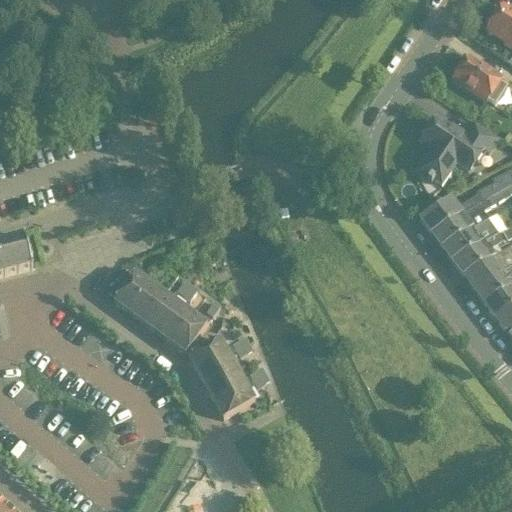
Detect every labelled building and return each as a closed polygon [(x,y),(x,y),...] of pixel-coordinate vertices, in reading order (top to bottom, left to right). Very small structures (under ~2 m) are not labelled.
[(487,32),(511,49),(511,60),(507,67),(511,70),(511,16),(502,10),(496,19),(492,19),(487,26),(488,30),(487,32)] [(454,82),(495,110),(508,90),(500,85),(502,81),(484,69),(483,71),(468,61),(465,65),(461,65),(455,74),(456,79),(454,82)] [(437,121),(421,145),(437,156),(423,177),(430,181),(428,185),(432,188),(434,185),(443,190),(455,171),(469,180),(486,158),(489,160),(500,143),(474,126),(473,128),(477,130),(468,143),(437,121)] [(451,203),(420,222),(431,237),(483,206),(511,190),(511,189),(511,174),(511,173),(491,184),(493,187),(475,197),(477,200),(457,212),(451,203)] [(483,206),(431,237),(442,251),(484,227),(487,225),(482,216),(492,210),(511,198),(511,191),(511,190),(483,206)] [(484,227),(442,251),(453,265),(499,238),(489,224),(487,225),(484,227)] [(499,238),(453,265),(463,278),(494,261),(488,252),(503,244),(499,238)] [(28,239),(0,246),(0,279),(32,271),(28,253),(32,252),(28,239)] [(494,261),(463,278),(474,293),(508,273),(511,270),(511,249),(510,251),(510,252),(494,261)] [(149,275),(155,280),(163,269),(157,265),(149,275)] [(163,269),(155,280),(160,284),(168,274),(163,269)] [(508,273),(474,293),(484,307),(511,290),(511,270),(508,273)] [(113,306),(128,316),(153,283),(149,279),(146,284),(135,276),(113,306)] [(153,283),(128,316),(143,327),(164,297),(155,290),(158,287),(153,283)] [(177,296),(183,301),(191,289),(185,285),(177,296)] [(191,289),(183,301),(190,305),(198,294),(191,289)] [(511,310),(511,290),(484,307),(495,321),(511,310)] [(164,297),(143,327),(157,338),(181,303),(177,300),(174,304),(164,297)] [(181,303),(157,338),(171,348),(192,318),(183,311),(182,310),(185,306),(181,303)] [(215,306),(206,317),(212,322),(221,311),(215,306)] [(511,310),(495,321),(506,335),(511,331),(511,310)] [(192,318),(171,348),(186,359),(207,329),(210,324),(204,320),(201,324),(192,318)] [(245,341),(232,348),(239,362),(252,355),(245,341)] [(197,377),(233,356),(231,352),(227,355),(220,343),(188,361),(197,377)] [(236,361),(233,356),(197,377),(205,392),(238,374),(232,363),(236,361)] [(262,372),(249,379),(257,393),(269,386),(262,372)] [(244,385),(238,374),(205,392),(215,409),(251,388),(248,383),(244,385)] [(251,388),(215,409),(223,424),(255,405),(249,394),(253,391),(251,388)] [(11,511),(0,502),(0,511),(11,511)]
